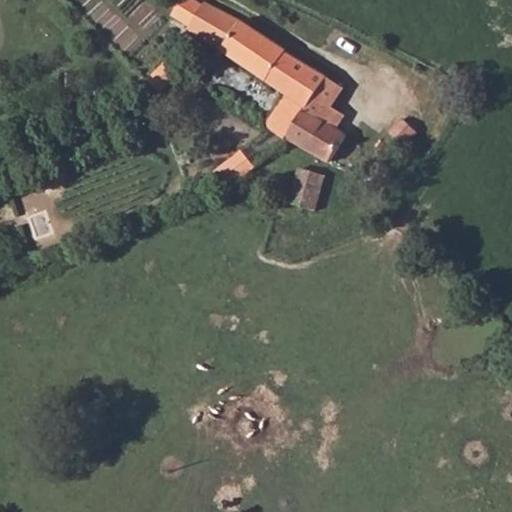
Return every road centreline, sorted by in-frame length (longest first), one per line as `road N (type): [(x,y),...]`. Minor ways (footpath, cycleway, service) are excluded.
road 1 (track): [(0,172),(211,90)]
road 2 (track): [(223,0),(363,91)]
